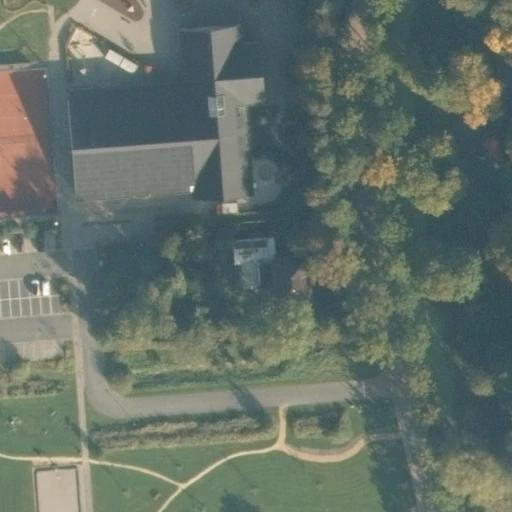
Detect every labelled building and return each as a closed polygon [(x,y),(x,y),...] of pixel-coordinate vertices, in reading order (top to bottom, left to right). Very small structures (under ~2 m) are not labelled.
[(240,24),(179,28),(184,86),(68,95),(76,193),(191,184),(192,197),(253,193),(246,103),(265,102),(260,41),(242,42),(240,24)] [(109,48),(104,56),(118,64),(123,56),(109,48)] [(124,56),(119,65),(133,73),(138,64),(124,56)] [(237,201),(221,202),(222,212),(238,211),(238,210),(237,201)] [(311,278),(305,272),(304,254),(275,257),(273,235),(231,238),(233,262),(237,262),(239,285),(242,288),(258,287),(258,288),(275,287),(276,299),(307,297),(307,295),(312,290),(311,278)] [(156,265),(141,266),(142,276),(157,275),(156,265)]
